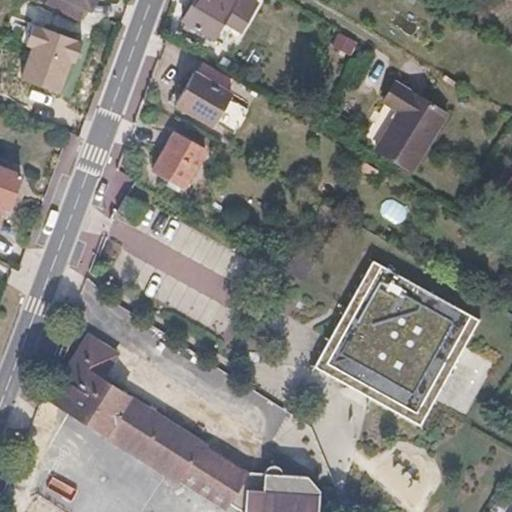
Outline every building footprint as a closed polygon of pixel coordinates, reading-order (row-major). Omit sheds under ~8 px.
[(48,0),(47,2),(79,18),(85,7),(89,9),(93,0),(48,0)] [(237,0),(196,0),(184,21),(213,40),(237,0)] [(24,56),(10,51),(0,77),(0,90),(10,94),(24,56)] [(204,61),(198,73),(229,90),(235,80),(204,61)] [(229,90),(198,73),(180,104),(217,125),(236,94),(229,90)] [(385,101),(401,112),(378,150),(414,172),(449,114),(396,82),(385,101)] [(208,149),(177,131),(154,169),(185,187),(208,149)] [(0,205),(8,209),(20,175),(0,168),(0,205)] [(146,209),(128,198),(117,214),(136,225),(146,209)] [(320,255),(302,245),(287,271),(304,281),(320,255)] [(479,317),(374,259),(315,364),(421,423),(479,317)] [(58,405),(181,485),(217,507),(243,467),(248,459),(215,436),(208,447),(206,446),(103,379),(118,355),(89,336),(72,364),(49,400),(58,405)] [(223,511),(229,503),(237,508),(236,511),(311,511),(309,510),(309,484),(294,471),(250,473),(243,467),(217,507),(223,511)] [(66,511),(37,493),(25,511),(66,511)] [(490,511),(492,511),(500,511),(505,504),(497,499),(490,511)]
